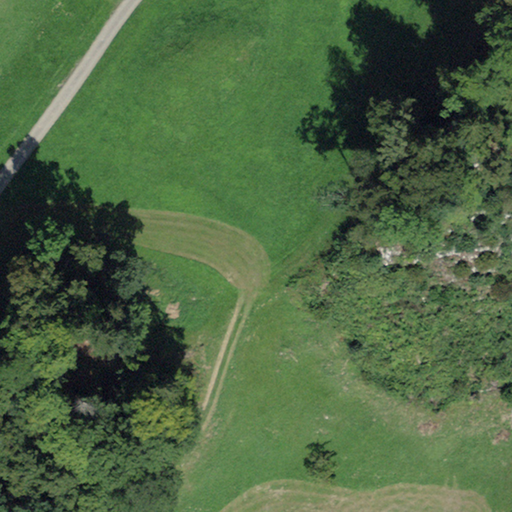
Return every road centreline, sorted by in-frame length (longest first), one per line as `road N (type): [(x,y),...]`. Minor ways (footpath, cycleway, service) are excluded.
road 1 (track): [(240,294),(193,429),(127,511)]
road 2 (track): [(134,0),(0,187)]
